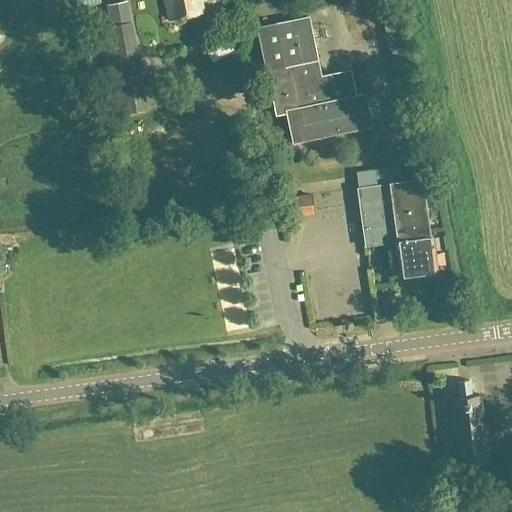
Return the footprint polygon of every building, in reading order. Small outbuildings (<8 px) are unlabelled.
[(146,108),(144,96),(125,0),(122,0),(105,3),(109,27),(94,30),(107,102),(110,115),(146,108)] [(162,0),(167,22),(202,14),(199,0),(162,0)] [(307,18),(276,24),(255,29),(264,72),(267,71),(276,114),(286,112),(292,143),(370,126),(363,95),(354,97),(348,72),(319,78),(307,18)] [(400,47),(394,21),(384,23),(390,49),(400,47)] [(393,242),(429,237),(429,236),(421,179),(419,180),(417,165),(356,174),(358,188),(356,188),(365,246),(393,242)] [(310,195),(285,198),(289,220),(314,216),(310,195)] [(429,236),(429,237),(393,242),(398,275),(436,269),(435,268),(444,266),(442,253),(435,254),(433,236),(429,236)] [(479,396),(470,397),(468,381),(456,382),(458,399),(451,400),(459,466),(487,462),(479,396)]
